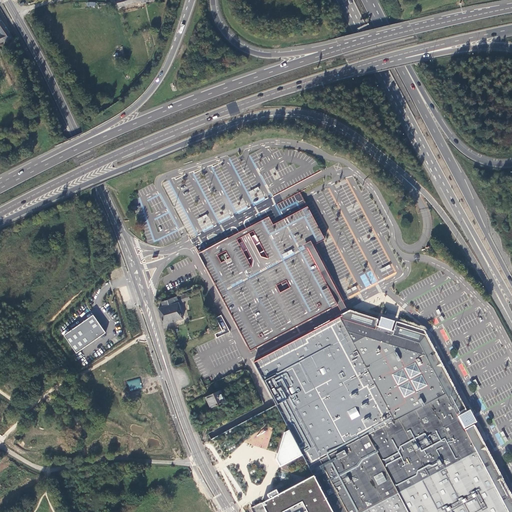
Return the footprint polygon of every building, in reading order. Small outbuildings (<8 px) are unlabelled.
[(115,0),(118,8),(126,6),(126,5),(137,3),(141,2),(142,5),(155,1),(154,0),(115,0)] [(5,41),(13,38),(0,18),(0,31),(2,35),(0,35),(0,43),(5,41)] [(337,303),(341,301),(312,245),(316,243),(323,239),(317,227),(308,211),(306,207),(272,225),(267,217),(198,254),(250,351),(332,308),(336,306),(336,303),(337,303)] [(219,221),(230,215),(226,207),(215,213),(219,221)] [(213,225),(209,217),(198,222),(202,231),(213,225)] [(178,296),(181,303),(190,299),(187,293),(178,296)] [(175,297),(165,300),(166,305),(177,302),(175,297)] [(334,312),(337,318),(341,316),(343,314),(346,313),(349,311),(347,306),(344,299),(341,301),(337,303),(336,303),(336,306),(332,308),(334,312)] [(161,307),(156,308),(161,325),(182,319),(177,302),(166,305),(161,307)] [(270,392),(277,406),(272,408),(271,409),(270,409),(261,414),(253,418),(252,418),(251,419),(238,425),(216,437),(212,439),(225,464),(223,464),(229,474),(233,472),(246,496),(247,499),(249,502),(250,504),(251,506),(251,507),(253,511),(511,511),(511,499),(483,446),(482,444),(481,442),(476,433),(468,431),(465,425),(463,422),(461,418),(458,412),(461,405),(457,398),(455,395),(449,383),(445,376),(443,372),(442,372),(439,368),(437,363),(438,362),(433,353),(428,344),(422,332),(404,327),(395,331),(392,330),(393,327),(394,323),(381,319),(380,323),(379,327),(375,325),(375,323),(361,319),(359,318),(357,318),(343,314),(341,316),(337,318),(309,333),(308,334),(306,334),(296,340),(286,345),(285,346),(284,347),(254,363),(270,392)] [(93,315),(64,335),(76,353),(106,333),(93,315)] [(127,381),(129,390),(142,388),(140,378),(127,381)] [(211,408),(226,401),(221,390),(210,395),(205,397),(211,408)]
